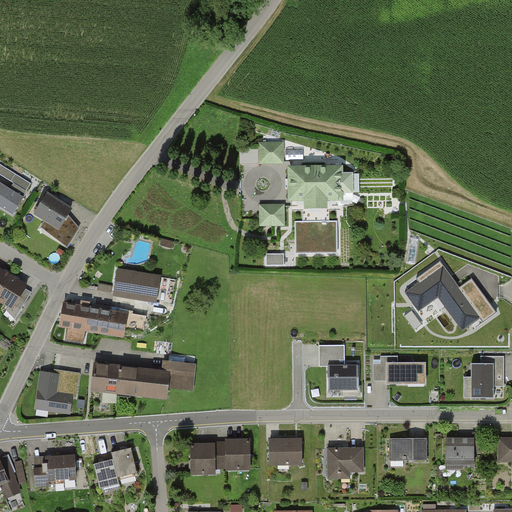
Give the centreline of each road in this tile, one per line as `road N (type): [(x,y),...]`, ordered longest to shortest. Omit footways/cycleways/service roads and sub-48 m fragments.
road 1 (unclassified): [(155,422),(511,415)]
road 2 (unclassified): [(273,0),(104,221),(64,286)]
road 3 (unclassified): [(0,428),(155,422)]
road 4 (unclassified): [(64,286),(0,419)]
